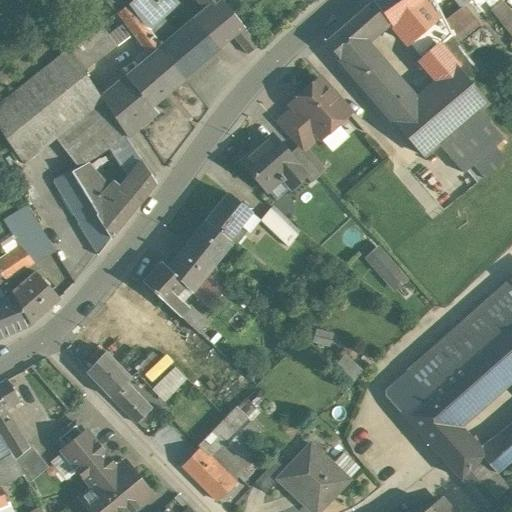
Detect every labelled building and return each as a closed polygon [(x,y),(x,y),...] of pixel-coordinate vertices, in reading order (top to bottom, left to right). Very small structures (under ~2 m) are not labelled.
[(133,0),(104,0),(116,14),(128,5),(133,0)] [(133,0),(128,5),(148,31),(160,19),(176,3),(173,0),(133,0)] [(221,1),(220,0),(198,0),(208,12),(221,1)] [(373,2),(338,32),(353,49),(339,61),(422,156),(437,144),(462,174),(471,166),(483,179),(505,160),(494,147),(503,139),(477,109),(486,102),(458,69),(439,48),(452,37),(444,22),(432,0),(421,0),(422,1),(420,3),(423,12),(397,32),(422,62),(421,63),(438,83),(415,102),(384,66),(384,65),(363,41),(386,21),(373,2)] [(375,0),(373,2),(386,21),(391,28),(392,27),(397,32),(423,12),(420,3),(422,1),(421,0),(375,0)] [(470,0),(481,13),(490,5),(496,0),(470,0)] [(511,13),(503,4),(499,0),(496,0),(490,5),(511,28),(511,13)] [(243,29),(221,1),(208,12),(230,39),(233,38),(243,29)] [(148,31),(128,5),(116,14),(141,47),(153,37),(148,31)] [(463,6),(444,22),(452,37),(456,43),(479,25),(463,6)] [(230,39),(208,12),(195,22),(218,50),(230,39)] [(160,19),(148,31),(153,37),(166,26),(160,19)] [(177,38),(166,26),(153,37),(162,50),(159,53),(182,80),(183,79),(218,50),(195,22),(177,38)] [(101,27),(69,51),(83,72),(116,47),(101,27)] [(258,47),(243,29),(233,38),(247,55),(258,47)] [(353,49),(338,32),(324,44),(339,61),(353,49)] [(182,80),(159,53),(162,50),(153,37),(141,47),(145,52),(135,60),(141,68),(128,79),(119,86),(131,100),(138,93),(150,108),(151,107),(152,106),(162,98),(172,90),(171,90),(181,81),(182,82),(183,80),(183,79),(182,80)] [(69,51),(0,105),(0,132),(22,165),(53,140),(102,100),(101,99),(100,97),(83,72),(69,51)] [(138,93),(131,100),(119,86),(128,79),(127,78),(101,99),(102,100),(126,138),(156,113),(151,107),(150,108),(138,93)] [(349,113),(319,80),(291,105),(294,109),(317,136),(329,125),(332,128),(349,113)] [(102,100),(53,140),(71,173),(87,164),(126,138),(102,100)] [(294,109),(277,124),(297,147),(300,151),(317,136),(294,109)] [(271,137),(242,163),(267,191),(280,180),(282,183),(284,181),(291,189),(304,177),(305,176),(288,156),(271,137)] [(300,151),(297,147),(288,156),(305,176),(304,177),(310,184),(321,174),(300,151)] [(14,166),(8,157),(4,160),(10,169),(14,166)] [(71,173),(58,180),(66,192),(77,185),(80,189),(98,176),(87,164),(71,173)] [(153,181),(143,164),(129,183),(143,194),(153,181)] [(109,188),(98,176),(80,189),(89,204),(73,214),(98,255),(111,239),(146,196),(143,194),(129,183),(121,193),(112,185),(109,188)] [(66,192),(61,195),(73,214),(89,204),(80,189),(77,185),(66,192)] [(227,194),(205,222),(234,246),(243,235),(236,230),(250,213),(227,194)] [(40,231),(26,209),(4,223),(15,239),(20,247),(20,248),(32,262),(39,257),(40,260),(54,251),(41,230),(40,231)] [(297,235),(270,209),(260,222),(287,248),(297,235)] [(205,222),(186,245),(213,267),(214,266),(224,253),(231,259),(239,250),(234,246),(205,222)] [(15,239),(1,248),(6,255),(7,255),(20,247),(15,239)] [(213,267),(186,245),(179,254),(206,276),(213,267)] [(375,245),(360,260),(394,293),(410,281),(375,245)] [(20,247),(7,255),(6,255),(0,259),(0,274),(5,283),(32,262),(20,248),(20,247)] [(263,270),(239,250),(231,259),(229,261),(241,271),(238,274),(251,285),(263,270)] [(206,276),(179,254),(167,269),(185,285),(184,286),(191,293),(205,276),(206,276)] [(167,269),(161,263),(143,283),(152,293),(155,295),(179,317),(187,307),(181,302),(179,303),(174,298),(184,286),(185,285),(167,269)] [(232,282),(214,266),(213,267),(206,276),(205,276),(224,292),(227,288),(232,282)] [(59,299),(35,273),(11,294),(13,297),(30,326),(59,299)] [(6,284),(0,287),(0,302),(13,297),(11,294),(6,284)] [(511,286),(501,296),(511,307),(511,286)] [(511,307),(501,296),(468,324),(485,344),(511,321),(511,307)] [(0,302),(0,338),(30,326),(13,297),(0,302)] [(208,324),(188,307),(187,307),(179,317),(198,335),(208,324)] [(511,321),(485,344),(511,372),(511,321)] [(468,324),(386,395),(404,416),(485,344),(468,324)] [(319,325),(305,338),(321,355),(334,342),(319,325)] [(404,416),(403,417),(430,447),(455,426),(511,374),(511,372),(485,344),(404,416)] [(130,379),(105,354),(86,373),(127,415),(141,401),(124,385),(130,379)] [(344,355),(332,367),(348,383),(360,371),(344,355)] [(176,366),(152,390),(161,399),(169,407),(179,397),(172,390),(186,376),(176,366)] [(6,381),(0,384),(0,438),(4,444),(20,434),(4,410),(19,402),(6,381)] [(141,401),(127,415),(136,424),(161,399),(152,390),(141,401)] [(235,407),(197,447),(199,449),(182,467),(217,502),(236,484),(208,455),(211,452),(212,453),(246,418),(235,407)] [(75,423),(55,440),(64,450),(83,434),(75,423)] [(247,424),(227,445),(248,466),(254,460),(243,448),(257,435),(247,424)] [(472,444),(455,426),(430,447),(460,480),(461,479),(483,459),(496,474),(511,459),(511,452),(509,448),(511,444),(511,442),(506,436),(502,440),(501,439),(481,450),(476,441),(472,444)] [(361,447),(348,431),(340,437),(347,446),(353,453),(361,447)] [(64,450),(61,452),(93,491),(95,489),(101,497),(87,508),(90,511),(132,511),(152,497),(132,472),(122,480),(116,473),(118,471),(86,432),(83,434),(64,450)] [(20,434),(4,444),(10,455),(13,460),(13,461),(13,462),(14,461),(29,449),(28,448),(20,434)] [(0,460),(10,455),(4,444),(0,438),(0,460)] [(286,471),(277,480),(278,481),(291,493),(292,492),(314,511),(318,511),(348,481),(330,464),(310,445),(286,471)] [(347,446),(330,464),(348,481),(362,465),(353,453),(347,446)] [(48,469),(29,447),(28,448),(29,449),(14,461),(28,485),(48,469)] [(10,455),(0,460),(0,482),(3,487),(21,476),(13,462),(13,461),(13,460),(10,455)] [(248,466),(237,477),(243,483),(262,464),(256,458),(248,466)] [(484,511),(510,487),(496,474),(483,459),(461,479),(465,483),(466,483),(482,503),(477,507),(481,511),(484,511)] [(275,461),(254,483),(265,494),(278,481),(277,480),(286,471),(275,461)] [(460,480),(450,488),(454,492),(465,483),(461,479),(460,480)] [(465,483),(454,492),(470,511),(471,511),(477,507),(482,503),(466,483),(465,483)] [(453,511),(443,499),(430,509),(432,511),(453,511)] [(432,511),(430,509),(424,502),(409,511),(432,511)]
